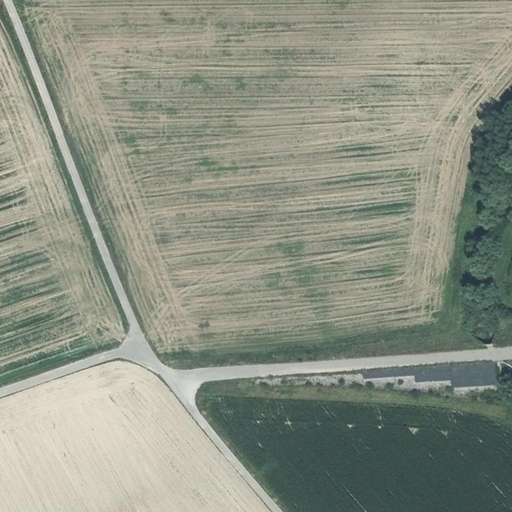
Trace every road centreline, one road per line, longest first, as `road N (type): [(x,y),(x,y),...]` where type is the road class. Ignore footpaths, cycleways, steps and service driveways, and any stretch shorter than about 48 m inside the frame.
road 1 (unclassified): [(6,0),(141,344)]
road 2 (unclassified): [(511,353),(168,377)]
road 3 (unclassified): [(168,377),(279,511)]
road 4 (unclassified): [(141,344),(0,392)]
